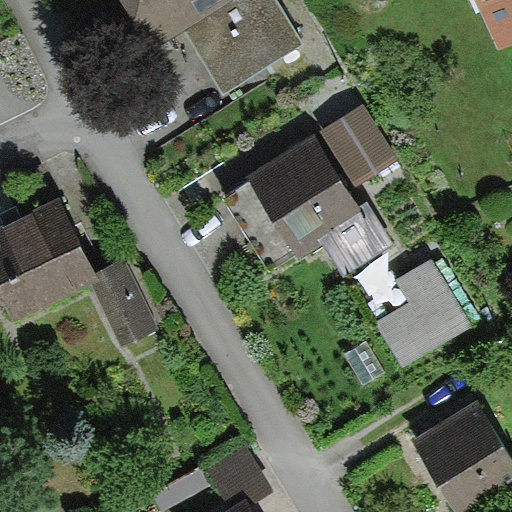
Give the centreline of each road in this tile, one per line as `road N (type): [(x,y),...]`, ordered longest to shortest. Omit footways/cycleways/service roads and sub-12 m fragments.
road 1 (residential): [(87,109),(332,511)]
road 2 (residential): [(32,0),(87,109)]
